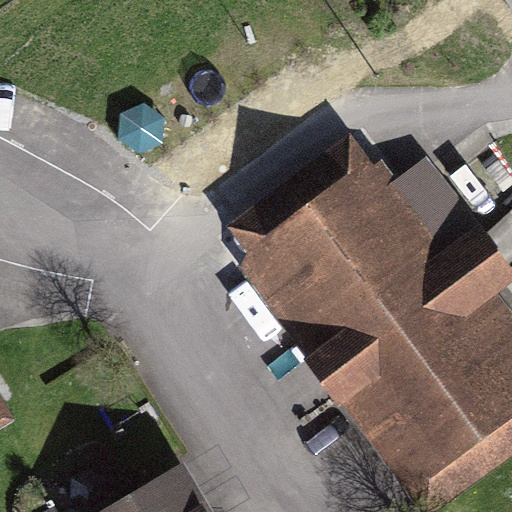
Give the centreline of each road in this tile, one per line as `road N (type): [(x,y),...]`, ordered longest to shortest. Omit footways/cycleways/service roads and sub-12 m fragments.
road 1 (unknown): [(168,260),(294,157),(404,119),(511,96)]
road 2 (unknown): [(296,511),(225,404),(168,260)]
road 3 (unknown): [(0,274),(41,289),(84,290),(129,283),(168,260)]
